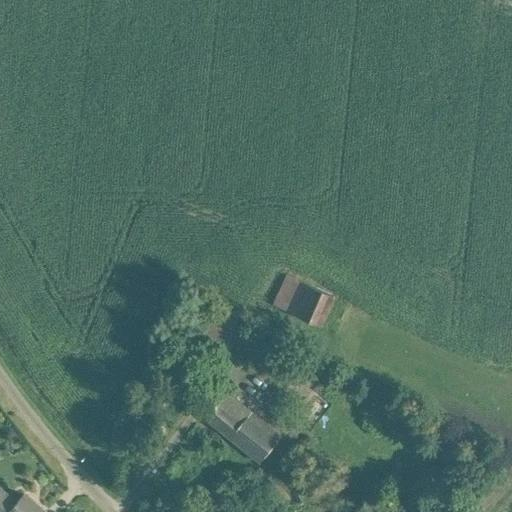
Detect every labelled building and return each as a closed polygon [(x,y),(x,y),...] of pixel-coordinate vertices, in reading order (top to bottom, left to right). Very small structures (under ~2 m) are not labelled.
[(321,327),(334,298),(287,276),(273,305),(321,327)] [(200,339),(174,326),(165,345),(214,370),(243,312),(219,300),(200,339)] [(226,392),(217,402),(205,418),(260,463),(281,437),(226,392)] [(312,494),(303,481),(289,491),(298,504),(312,494)] [(40,511),(33,505),(34,504),(23,494),(15,503),(0,490),(0,511),(40,511)]
